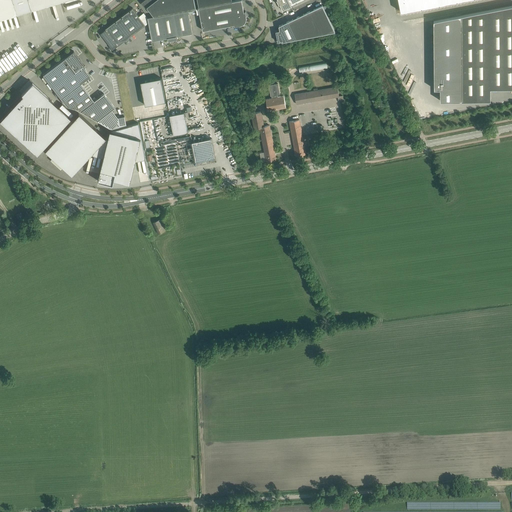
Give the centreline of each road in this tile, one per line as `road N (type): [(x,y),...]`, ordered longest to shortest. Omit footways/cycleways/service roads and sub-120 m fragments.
road 1 (tertiary): [(156,197),(511,127)]
road 2 (unclassified): [(67,511),(352,493)]
road 3 (unclassified): [(257,0),(262,17),(248,39),(119,64),(98,60),(78,32)]
road 4 (track): [(352,493),(511,482)]
